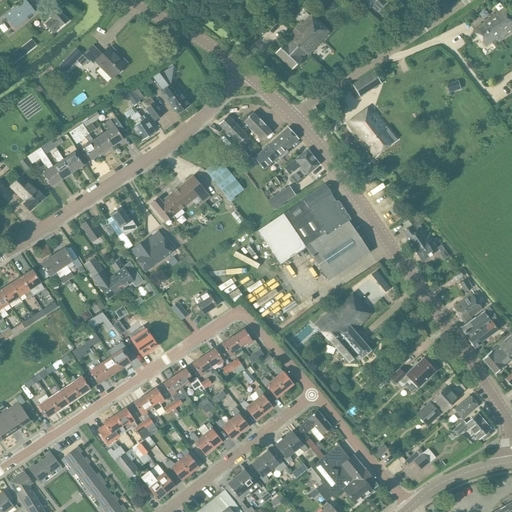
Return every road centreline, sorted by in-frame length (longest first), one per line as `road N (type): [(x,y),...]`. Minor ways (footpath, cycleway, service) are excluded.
road 1 (tertiary): [(511,435),(383,236),(295,119)]
road 2 (unclassified): [(0,255),(188,129),(246,73)]
road 3 (residential): [(0,470),(239,313)]
road 4 (residential): [(460,0),(295,119)]
road 5 (residential): [(165,511),(315,393)]
road 6 (residential): [(410,507),(315,393)]
road 7 (tertiary): [(246,73),(119,0)]
